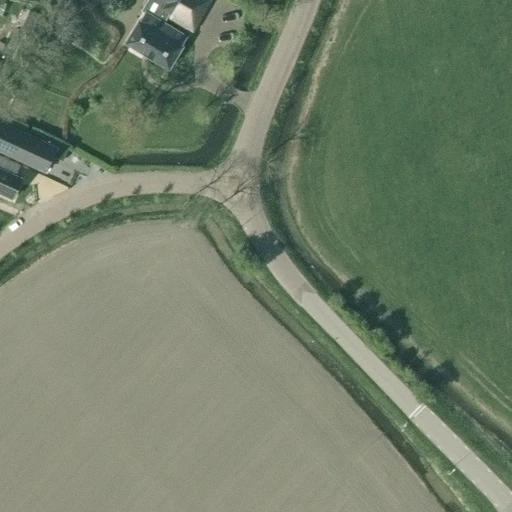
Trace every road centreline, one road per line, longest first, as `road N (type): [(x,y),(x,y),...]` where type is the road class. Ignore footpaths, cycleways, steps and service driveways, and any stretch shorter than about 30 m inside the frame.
road 1 (tertiary): [(511,506),(303,295),(259,234),(244,183)]
road 2 (residential): [(244,183),(101,194),(49,215),(0,250)]
road 3 (tertiary): [(244,183),(262,97),(308,0)]
